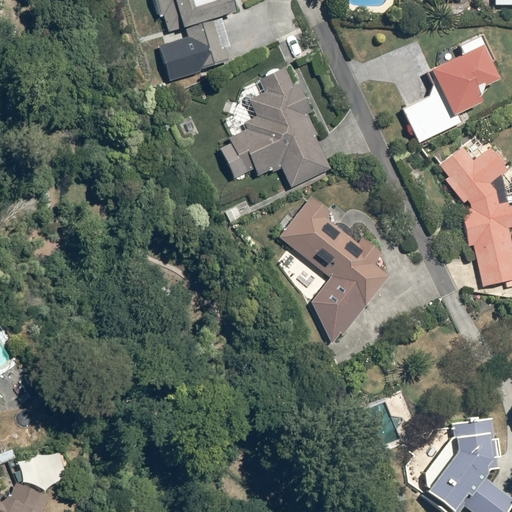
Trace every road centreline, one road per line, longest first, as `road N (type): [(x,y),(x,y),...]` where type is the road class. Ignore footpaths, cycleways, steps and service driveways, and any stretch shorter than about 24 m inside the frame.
road 1 (track): [(11,0),(34,41),(65,138),(126,212),(146,267),(210,319),(250,371),(322,511)]
road 2 (track): [(198,511),(146,457),(133,422),(134,363),(57,263),(0,54)]
